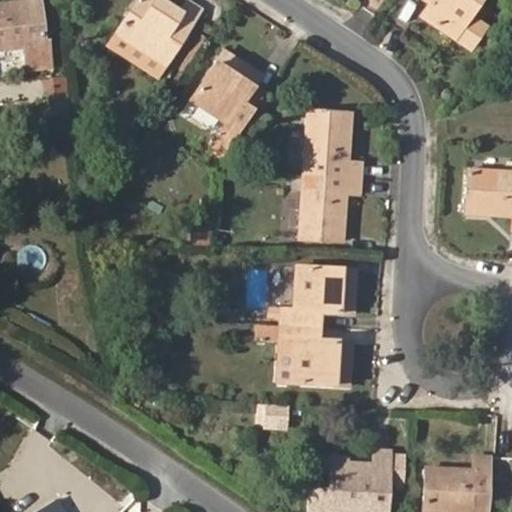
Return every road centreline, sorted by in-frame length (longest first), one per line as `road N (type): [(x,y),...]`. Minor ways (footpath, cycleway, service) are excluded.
road 1 (residential): [(284,0),(391,74),(410,98),(413,252),(428,293)]
road 2 (residential): [(0,354),(227,511)]
road 3 (residential): [(428,293),(417,307),(412,341),(429,371),(477,383),(511,354)]
